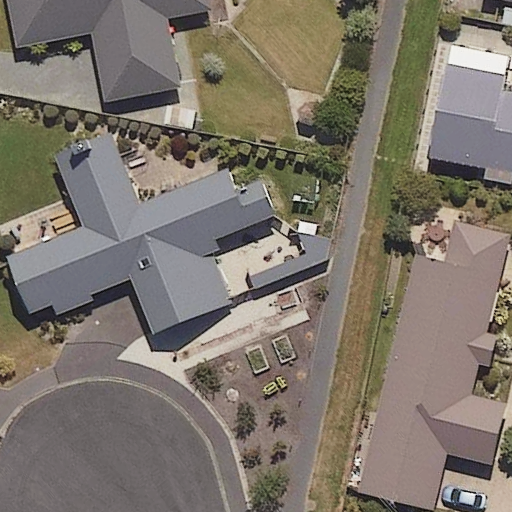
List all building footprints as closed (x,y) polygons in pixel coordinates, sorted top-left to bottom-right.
[(9,0),(16,39),(92,27),(103,94),(179,82),(167,11),(209,5),(208,0),(9,0)] [(511,86),(501,84),(507,52),(448,41),(427,152),(511,167),(511,86)] [(138,197),(110,127),(52,151),(81,221),(8,251),(33,312),(130,272),(152,327),(230,296),(213,254),(225,249),(219,233),(274,210),(263,182),(237,193),(225,162),(138,197)] [(495,331),(488,330),(503,267),(511,227),(451,213),(442,253),(412,247),(358,484),(436,501),(447,453),(490,463),(505,396),(472,389),(479,362),(488,364),(495,331)] [(314,264),(301,229),(242,251),(255,286),(314,264)]
